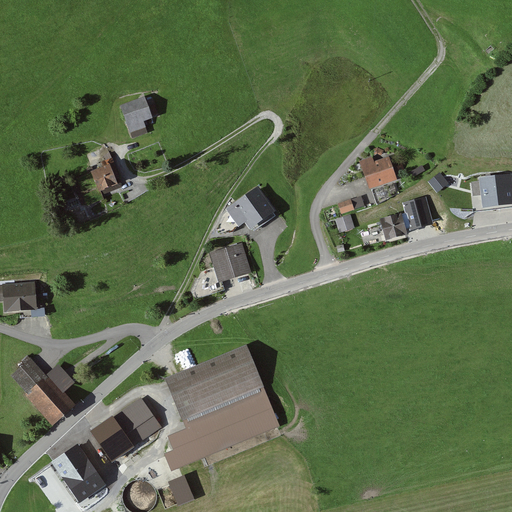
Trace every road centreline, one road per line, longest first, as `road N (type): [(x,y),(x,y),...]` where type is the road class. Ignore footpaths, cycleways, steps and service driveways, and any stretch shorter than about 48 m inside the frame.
road 1 (track): [(120,154),(138,182),(268,115),(281,127),(241,177),(157,341)]
road 2 (tertiary): [(157,341),(215,310),(326,272),(511,230)]
road 3 (tertiary): [(0,490),(157,341)]
road 4 (track): [(415,0),(442,51),(374,134)]
road 5 (unclassified): [(0,327),(56,344),(127,329),(157,341)]
